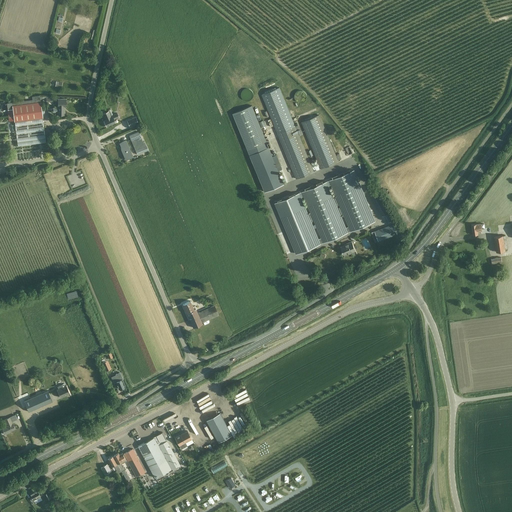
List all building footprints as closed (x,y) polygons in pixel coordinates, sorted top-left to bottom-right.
[(61,44),(57,38),(52,41),(55,47),(61,44)] [(280,87),(262,95),(277,132),(296,179),(339,162),(319,115),(302,122),(319,164),(312,167),(295,125),(280,87)] [(50,96),(40,97),(40,95),(32,96),(32,100),(7,103),(9,121),(14,120),(18,146),(46,142),(43,118),(40,99),(43,99),(43,101),(46,100),(46,102),(53,102),(53,97),(51,97),(50,96)] [(58,108),(53,108),(53,112),(58,112),(58,115),(64,115),(64,110),(63,110),(64,106),(66,107),(66,99),(58,99),(58,108)] [(233,113),(249,151),(267,143),(252,106),(233,113)] [(117,113),(113,115),(110,109),(108,111),(103,113),(106,119),(104,120),(106,126),(115,122),(114,119),(119,117),(117,113)] [(130,127),(138,123),(136,117),(127,120),(130,127)] [(137,155),(148,150),(145,142),(143,142),(139,132),(129,136),(136,150),(137,155)] [(126,159),(133,157),(126,141),(120,143),(123,149),(122,150),(124,156),(126,159)] [(250,155),(264,190),(265,192),(284,184),(278,170),(280,169),(279,167),(277,168),(269,147),(250,155)] [(354,170),(330,180),(349,226),(346,227),(348,232),(375,221),(354,170)] [(345,232),(324,182),(299,193),(318,239),(322,237),(323,241),(345,232)] [(324,242),(323,241),(322,237),(318,239),(299,193),(275,203),(296,254),(320,244),(324,242)] [(383,216),(388,214),(376,193),(371,196),(383,216)] [(397,234),(394,225),(393,224),(375,231),(378,241),(379,241),(397,234)] [(477,224),(472,225),(473,235),(478,234),(478,232),(482,231),(482,229),(484,229),(485,228),(484,224),(481,224),(477,225),(477,224)] [(282,253),(287,251),(281,234),(276,236),(282,253)] [(496,252),(505,251),(503,236),(494,237),(496,252)] [(351,253),(356,251),(352,242),(345,245),(341,247),(344,255),(351,252),(351,253)] [(511,261),(511,255),(491,259),(492,264),(502,262),(502,263),(511,261)] [(190,301),(183,304),(193,328),(202,324),(202,322),(218,315),(214,306),(198,313),(195,306),(193,307),(190,301)] [(116,375),(112,377),(114,383),(116,382),(119,389),(125,386),(122,379),(123,379),(120,372),(116,374),(116,375)] [(58,389),(57,390),(60,397),(70,393),(66,385),(65,386),(64,383),(59,386),(57,386),(58,389)] [(29,411),(52,401),(48,391),(24,401),(29,411)] [(220,442),(232,435),(220,412),(207,419),(220,442)] [(8,431),(15,428),(13,423),(10,417),(4,420),(6,424),(7,423),(8,425),(2,428),(4,434),(8,432),(8,431)] [(234,431),(240,429),(234,417),(229,420),(234,431)] [(201,425),(199,426),(205,438),(207,437),(201,425)] [(195,443),(201,441),(196,428),(190,431),(195,443)] [(176,437),(180,445),(179,446),(181,449),(187,446),(185,442),(186,442),(192,438),(188,431),(176,437)] [(138,446),(151,469),(156,478),(180,464),(163,432),(156,435),(149,440),(138,446)] [(146,471),(133,448),(124,453),(138,480),(141,479),(139,475),(146,471)] [(118,452),(113,455),(121,470),(121,471),(125,469),(124,465),(123,466),(121,463),(126,460),(122,453),(119,454),(118,452)] [(121,470),(113,455),(108,458),(112,466),(115,464),(116,465),(116,466),(118,471),(121,470)] [(105,474),(111,471),(107,464),(101,467),(105,474)] [(231,486),(235,484),(231,478),(226,481),(230,488),(232,487),(231,486)] [(34,500),(41,496),(37,489),(29,493),(32,498),(30,499),(32,503),(35,502),(34,500)]
